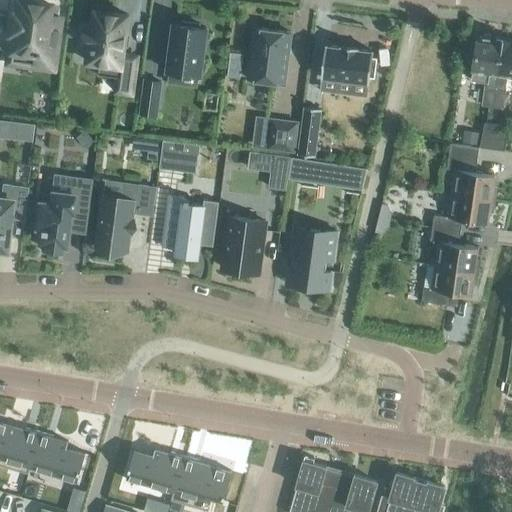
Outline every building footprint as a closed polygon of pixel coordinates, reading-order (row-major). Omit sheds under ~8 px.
[(14,0),(13,13),(9,12),(6,33),(10,34),(7,55),(33,59),(32,66),(52,69),(59,17),(57,16),(56,20),(46,19),(48,3),(23,0),(14,0)] [(79,46),(89,47),(87,61),(99,63),(97,75),(118,77),(116,91),(131,93),(136,57),(122,55),(128,14),(114,12),(114,8),(99,6),(98,11),(94,10),(92,24),(82,22),(79,46)] [(181,20),(180,24),(174,23),(168,69),(168,71),(169,71),(199,75),(206,27),(200,27),(200,23),(181,20)] [(291,32),(255,27),(248,79),(284,84),(291,32)] [(496,87),(498,74),(504,36),(501,36),(500,39),(495,38),(495,35),(484,33),(482,36),(478,36),(472,79),(488,81),(488,85),(496,87)] [(507,37),(504,36),(498,74),(496,87),(504,88),(506,76),(511,76),(511,39),(511,41),(506,40),(507,37)] [(372,57),(373,51),(357,49),(358,46),(342,44),(341,47),(326,45),(321,76),(369,82),(370,76),(374,77),(376,58),(372,57)] [(145,79),(141,113),(156,115),(160,81),(145,79)] [(482,105),(492,106),(496,87),(485,85),(482,105)] [(506,88),(496,87),(492,106),(503,108),(506,88)] [(314,156),(321,108),(305,106),(298,154),(314,156)] [(271,119),(268,147),(293,151),(297,122),(271,119)] [(31,124),(19,122),(18,137),(29,139),(31,124)] [(507,149),(509,135),(501,124),(485,122),(482,146),(507,149)] [(465,131),(463,142),(477,144),(479,133),(465,131)] [(160,139),(150,137),(148,150),(147,158),(158,160),(160,139)] [(192,171),(196,144),(163,139),(159,167),(192,171)] [(451,143),(449,156),(477,160),(479,147),(451,143)] [(290,156),(276,154),(274,170),(271,169),(269,186),(285,189),(290,156)] [(291,156),(288,177),(311,180),(313,165),(314,160),(291,156)] [(455,169),(451,193),(495,199),(497,186),(494,186),(495,174),(475,171),(477,160),(449,156),(447,168),(455,169)] [(342,185),(362,188),(367,167),(345,164),(342,185)] [(59,245),(64,246),(67,224),(71,225),(74,206),(89,208),(93,179),(71,176),(69,194),(51,191),(49,204),(38,202),(35,227),(38,227),(37,230),(39,230),(37,242),(42,243),(41,248),(59,250),(59,245)] [(123,194),(104,192),(104,196),(102,196),(95,247),(106,249),(110,249),(117,250),(118,250),(128,252),(130,233),(132,233),(132,230),(133,221),(134,221),(134,218),(132,218),(133,212),(152,215),(156,187),(125,183),(123,194)] [(7,231),(9,219),(8,219),(8,217),(23,219),(27,187),(2,184),(0,198),(0,197),(0,250),(4,251),(7,231)] [(213,245),(219,199),(204,198),(203,204),(188,202),(189,199),(185,198),(186,195),(170,193),(163,245),(177,247),(176,253),(198,256),(200,243),(213,245)] [(434,215),(432,227),(461,231),(462,219),(488,223),(490,212),(493,212),(495,199),(451,193),(448,217),(434,215)] [(383,205),(380,218),(391,221),(392,216),(389,206),(383,205)] [(229,216),(223,267),(258,272),(265,221),(229,216)] [(383,233),(390,225),(391,221),(380,218),(377,232),(383,233)] [(294,235),(288,284),(327,290),(330,271),(325,271),(326,261),(331,262),(335,230),(311,227),(310,237),(294,235)] [(438,241),(435,265),(478,271),(480,258),(477,257),(479,246),(459,243),(461,231),(432,227),(430,239),(438,241)] [(471,295),(473,284),(476,284),(478,271),(435,265),(427,263),(421,300),(450,305),(452,292),(471,295)] [(0,421),(0,464),(28,473),(30,468),(29,468),(39,433),(0,421)] [(39,433),(29,468),(30,468),(77,482),(85,452),(67,447),(68,441),(39,433)] [(134,449),(126,478),(173,492),(174,492),(184,457),(155,449),(153,454),(134,449)] [(328,511),(340,472),(324,467),(326,463),(304,456),(289,510),(296,511),(328,511)] [(173,492),(171,499),(208,510),(212,497),(223,501),(232,471),(184,457),(174,492),(173,492)] [(411,511),(421,476),(398,469),(392,494),(382,491),(376,511),(411,511)] [(356,476),(340,472),(328,511),(369,511),(379,478),(357,472),(356,476)] [(445,483),(421,476),(411,511),(441,511),(443,509),(438,507),(445,483)]
